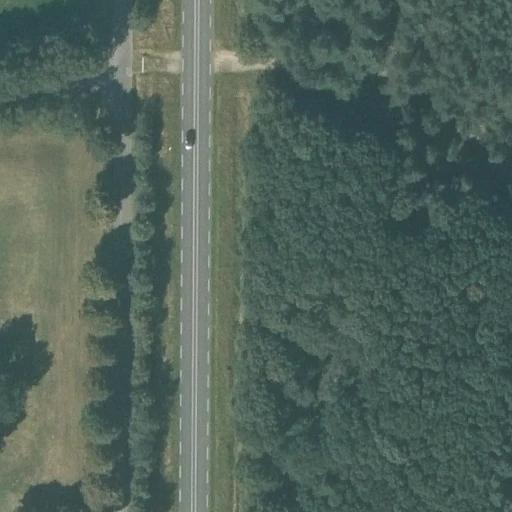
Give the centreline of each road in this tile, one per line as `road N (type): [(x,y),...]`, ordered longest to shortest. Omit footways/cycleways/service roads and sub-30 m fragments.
road 1 (primary): [(193,511),(196,0)]
road 2 (unclassified): [(119,511),(121,70)]
road 3 (track): [(368,115),(267,63),(121,70)]
road 4 (track): [(511,184),(368,115)]
road 5 (unclassified): [(121,70),(0,95)]
